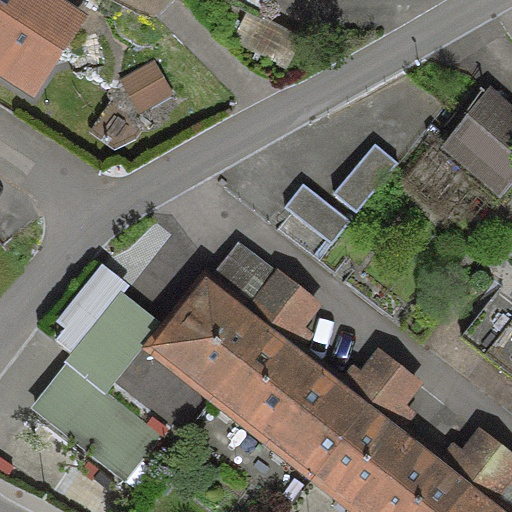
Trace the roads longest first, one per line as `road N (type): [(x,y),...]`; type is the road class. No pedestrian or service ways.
road 1 (residential): [(106,208),(487,0)]
road 2 (residential): [(0,339),(106,208)]
road 3 (residential): [(0,141),(106,208)]
